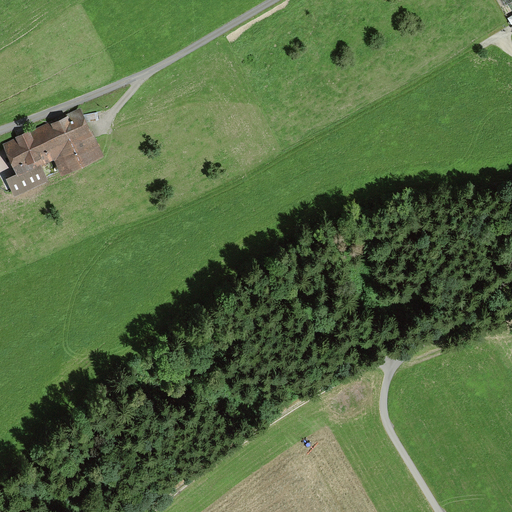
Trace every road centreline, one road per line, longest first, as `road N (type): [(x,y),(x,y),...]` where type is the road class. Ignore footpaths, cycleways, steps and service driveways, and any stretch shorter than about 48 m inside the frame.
road 1 (track): [(154,511),(264,429),(370,367),(511,326)]
road 2 (unclassified): [(511,282),(408,352),(387,379),(386,420),(439,511)]
road 3 (unclassified): [(0,131),(145,73),(273,0)]
